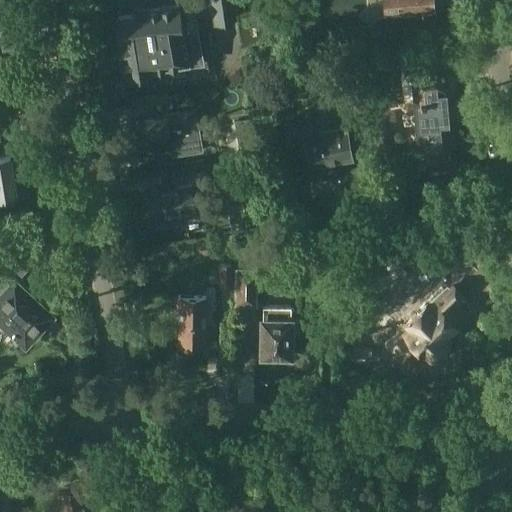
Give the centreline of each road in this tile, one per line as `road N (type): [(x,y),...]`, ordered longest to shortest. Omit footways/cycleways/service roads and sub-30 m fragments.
road 1 (residential): [(126,417),(53,0)]
road 2 (residential): [(126,417),(500,426),(511,441)]
road 3 (residential): [(509,179),(493,0)]
road 4 (residential): [(0,422),(126,417)]
